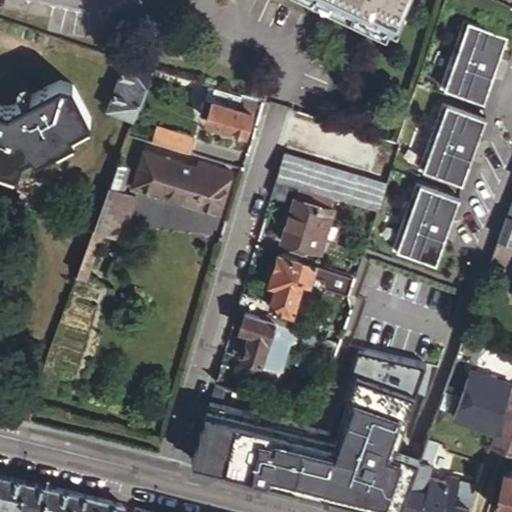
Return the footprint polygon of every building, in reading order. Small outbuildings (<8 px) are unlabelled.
[(302,0),(385,39),(389,30),(402,0),(302,0)] [(438,84),(482,99),(505,35),(460,19),(438,84)] [(152,67),(150,66),(123,57),(107,102),(135,112),(148,76),(152,67)] [(164,70),(152,67),(148,76),(160,80),(164,70)] [(0,153),(42,167),(44,159),(85,139),(81,132),(94,126),(71,83),(62,81),(9,108),(0,105),(0,153)] [(254,98),(208,84),(204,97),(250,112),(254,98)] [(250,112),(204,97),(199,114),(205,116),(204,120),(244,132),(250,112)] [(418,165),(462,181),(485,116),(441,100),(418,165)] [(132,119),(135,112),(107,102),(105,109),(132,119)] [(167,129),(162,143),(188,151),(192,138),(167,129)] [(140,136),(130,133),(124,151),(134,154),(140,136)] [(119,159),(120,153),(112,150),(110,156),(119,159)] [(218,211),(230,172),(196,162),(194,166),(143,150),(132,183),(218,211)] [(386,183),(282,152),(274,179),(297,185),(333,195),(378,208),(386,183)] [(95,227),(103,229),(112,232),(113,232),(117,221),(126,223),(131,208),(122,205),(127,192),(120,189),(128,167),(117,163),(95,227)] [(297,185),(274,179),(269,195),(293,202),(294,197),(297,185)] [(436,260),(459,196),(416,181),(393,245),(436,260)] [(297,185),(294,197),(329,207),(333,195),(297,185)] [(329,207),(294,197),(293,202),(282,239),(318,250),(331,208),(329,207)] [(511,241),(511,214),(508,212),(499,237),(511,241)] [(95,227),(90,242),(79,274),(86,276),(103,229),(95,227)] [(309,283),(312,275),(316,264),(277,252),(267,283),(274,285),(268,305),(291,312),(297,296),(298,290),(302,281),(309,283)] [(327,267),(316,264),(312,275),(323,278),(327,267)] [(265,300),(241,292),(236,307),(245,310),(261,315),(265,300)] [(273,319),(261,315),(245,310),(239,329),(249,332),(241,356),(260,362),(273,319)] [(294,326),(273,319),(260,362),(280,368),(289,341),(294,326)] [(330,349),(334,339),(294,326),(289,341),(294,342),(295,339),(330,349)] [(342,412),(365,348),(358,346),(329,429),(337,431),(342,412)] [(394,509),(399,510),(418,458),(419,455),(414,454),(396,447),(425,363),(365,348),(342,412),(337,431),(337,432),(336,438),(300,429),(302,424),(281,418),(279,424),(207,406),(191,460),(228,469),(252,475),(253,473),(267,476),(267,478),(283,482),(313,489),(342,496),(369,503),(394,509)] [(250,372),(220,362),(216,378),(243,387),(245,388),(250,372)] [(495,429),(511,383),(511,381),(470,367),(453,414),(495,429)] [(511,383),(495,429),(489,444),(511,452),(511,383)] [(210,399),(220,403),(224,391),(214,388),(210,399)] [(30,420),(37,393),(21,389),(13,416),(20,418),(30,420)] [(209,401),(207,406),(279,424),(281,418),(209,401)] [(337,432),(302,424),(300,429),(336,438),(337,432)] [(435,442),(425,438),(419,455),(418,458),(430,462),(435,442)] [(406,511),(465,511),(468,505),(453,501),(455,494),(459,479),(448,475),(446,480),(427,475),(430,462),(418,458),(399,510),(406,511)] [(511,511),(511,470),(506,469),(495,508),(511,511)] [(13,477),(0,473),(0,503),(1,504),(19,508),(20,509),(27,480),(13,477)] [(39,483),(27,480),(20,509),(34,511),(44,511),(50,486),(39,483)] [(63,488),(50,486),(44,511),(70,511),(77,492),(63,488)] [(98,497),(77,492),(70,511),(119,511),(122,503),(98,497)] [(468,505),(471,498),(455,494),(453,501),(468,505)]
